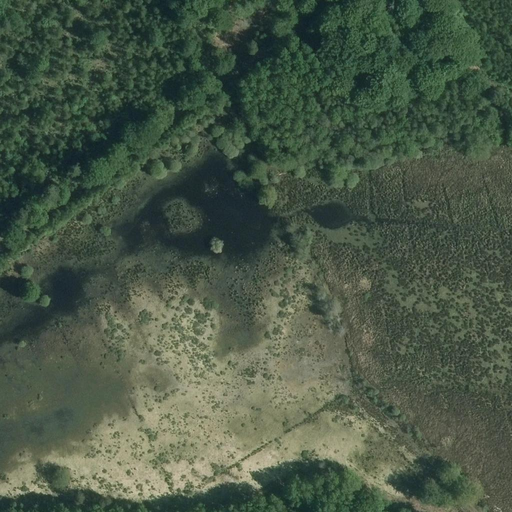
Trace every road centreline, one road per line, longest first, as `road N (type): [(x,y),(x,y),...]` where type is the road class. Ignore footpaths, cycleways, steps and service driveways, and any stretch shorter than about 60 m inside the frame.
road 1 (track): [(0,249),(226,83)]
road 2 (track): [(226,83),(325,4)]
